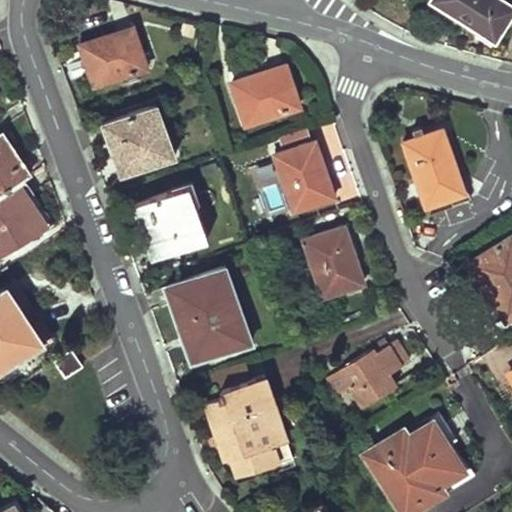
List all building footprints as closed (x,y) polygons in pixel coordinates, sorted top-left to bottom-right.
[(511,12),(511,3),(506,0),(433,0),(481,29),(483,26),(497,37),(511,12)] [(116,31),(81,44),(90,69),(95,84),(149,66),(136,27),(117,34),(116,31)] [(235,81),(247,122),(300,105),(287,67),(271,73),(270,70),(253,75),(235,81)] [(157,103),(105,122),(114,148),(122,171),(175,154),(157,103)] [(463,187),(441,126),(404,139),(427,204),(451,196),(453,200),(471,195),(467,186),(463,187)] [(2,133),(0,134),(0,193),(17,182),(25,177),(17,164),(22,161),(16,152),(2,133)] [(329,166),(320,140),(276,155),(293,209),(333,197),(329,185),(324,168),(329,166)] [(17,182),(0,193),(0,250),(2,253),(45,225),(33,207),(17,182)] [(278,182),(260,186),(267,216),(285,212),(278,182)] [(209,236),(190,184),(135,203),(147,235),(154,254),(209,236)] [(358,253),(348,225),(304,239),(324,296),(365,283),(355,254),(358,253)] [(511,233),(511,234),(469,262),(490,295),(504,318),(507,316),(511,324),(511,233)] [(251,340),(226,265),(168,285),(184,333),(192,360),(251,340)] [(30,307),(13,281),(0,288),(0,367),(50,335),(30,307)] [(389,376),(410,363),(396,341),(375,354),(372,350),(323,381),(334,398),(339,395),(344,404),(353,399),(361,411),(396,388),(389,376)] [(70,350),(54,361),(65,378),(80,367),(70,350)] [(265,375),(254,378),(277,444),(273,446),(278,461),(293,456),(265,375)] [(234,458),(239,475),(278,461),(273,446),(277,444),(254,378),(223,389),(225,395),(207,402),(216,432),(220,443),(227,460),(234,458)] [(403,428),(364,453),(402,511),(410,511),(445,490),(439,483),(464,468),(448,442),(455,437),(447,425),(439,414),(407,435),(403,428)] [(216,432),(207,435),(210,447),(220,443),(216,432)] [(47,511),(19,511),(14,502),(0,510),(0,511),(56,511),(54,508),(47,511)]
